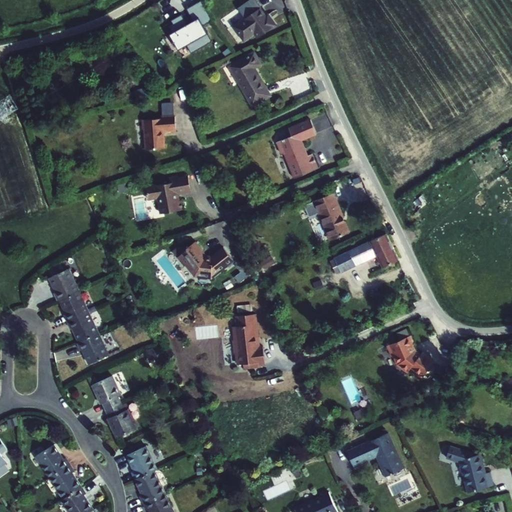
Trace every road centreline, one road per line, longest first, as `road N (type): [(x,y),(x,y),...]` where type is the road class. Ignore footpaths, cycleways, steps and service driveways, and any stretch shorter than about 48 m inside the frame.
road 1 (unclassified): [(297,0),(332,98),(433,304),(462,328),(511,330)]
road 2 (residential): [(43,401),(43,338),(24,320),(8,336),(8,403)]
road 3 (unknown): [(433,304),(300,364),(277,361)]
road 4 (unknown): [(363,159),(221,220)]
road 5 (unclassified): [(0,50),(90,27),(141,0)]
road 6 (residential): [(43,401),(67,417),(109,470),(121,511)]
